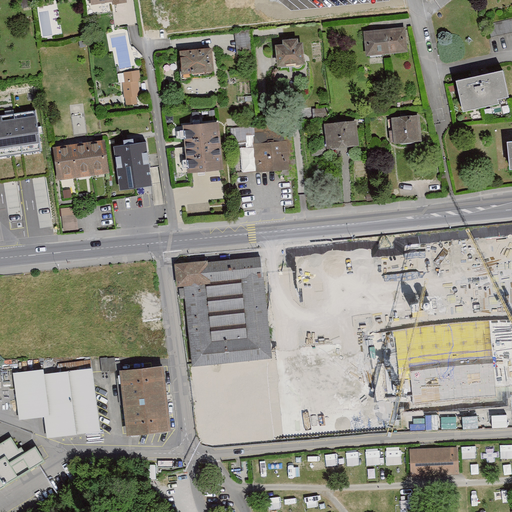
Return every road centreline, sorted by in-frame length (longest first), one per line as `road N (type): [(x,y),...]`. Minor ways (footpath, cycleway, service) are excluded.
road 1 (primary): [(511,206),(162,242)]
road 2 (residential): [(190,454),(511,433)]
road 3 (residential): [(162,242),(190,454)]
road 4 (unclassified): [(0,500),(76,453),(190,454)]
road 5 (primary): [(162,242),(0,258)]
road 6 (unknown): [(511,390),(505,370),(419,373),(417,408)]
road 7 (residential): [(440,118),(414,0)]
